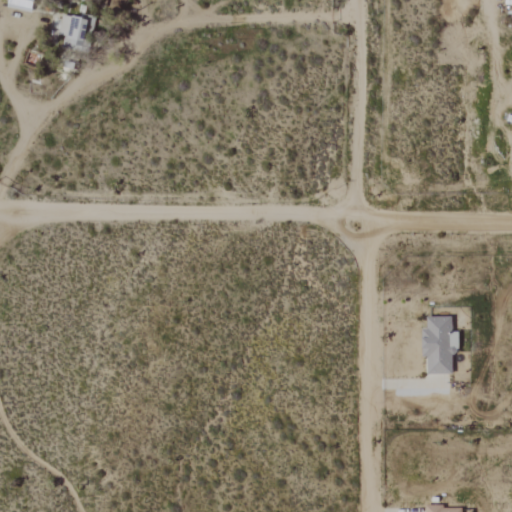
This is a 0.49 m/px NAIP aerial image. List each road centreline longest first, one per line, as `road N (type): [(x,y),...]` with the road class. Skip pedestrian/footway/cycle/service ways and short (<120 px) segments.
road 1 (residential): [(356,0),(365,511)]
road 2 (tertiary): [(0,208),(511,210)]
